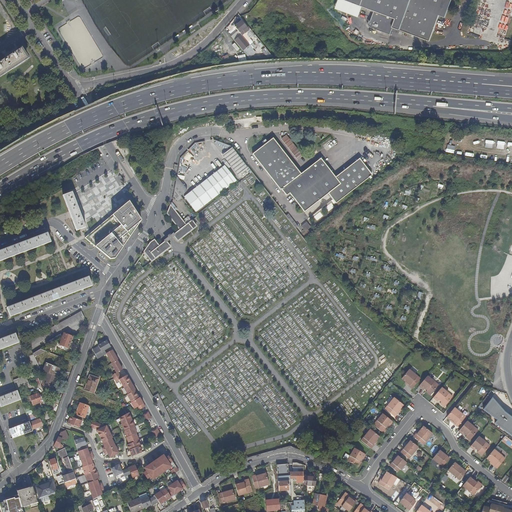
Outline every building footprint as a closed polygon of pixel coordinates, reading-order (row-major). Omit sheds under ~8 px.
[(343,0),(374,11),(368,27),(390,35),(393,28),(429,42),(439,16),(444,18),(451,0),(343,0)] [(235,27),(242,36),(248,44),(251,41),(246,34),(247,33),(246,32),(248,30),(242,21),(235,27)] [(242,36),(235,42),(242,50),(249,45),(248,44),(242,36)] [(0,75),(28,58),(21,48),(14,53),(13,52),(9,54),(9,56),(1,61),(0,60),(0,59),(0,75)] [(302,156),(286,135),(281,140),(297,160),(302,156)] [(273,138),(252,154),(280,190),(281,189),(286,196),(290,193),(304,212),(328,194),(336,203),(372,175),(359,158),(335,177),(320,158),(301,174),(273,138)] [(323,148),(332,142),(330,139),(321,146),(323,148)] [(238,175),(248,168),(232,147),(222,155),(238,175)] [(196,212),(236,180),(224,166),(184,197),(196,212)] [(185,192),(176,180),(174,189),(180,196),(185,192)] [(78,210),(72,192),(63,195),(76,230),(85,227),(78,210)] [(90,234),(85,238),(110,260),(115,259),(141,221),(129,202),(90,234)] [(171,205),(167,213),(180,230),(173,235),(174,236),(178,241),(196,226),(192,221),(191,221),(187,224),(186,225),(171,205)] [(0,261),(51,242),(47,233),(23,242),(0,250),(0,261)] [(154,239),(150,243),(144,251),(152,262),(170,247),(166,241),(159,246),(154,239)] [(92,286),(88,277),(7,308),(11,317),(92,286)] [(84,316),(81,310),(75,314),(78,320),(84,316)] [(78,320),(75,314),(54,326),(26,341),(29,347),(78,320)] [(63,333),(62,336),(57,348),(67,353),(69,348),(68,348),(73,336),(70,335),(63,333)] [(0,349),(19,343),(15,334),(0,339),(0,349)] [(110,347),(106,340),(98,345),(98,346),(93,349),(96,355),(104,350),(110,347)] [(104,350),(96,355),(97,359),(106,354),(111,363),(117,360),(118,359),(112,350),(106,353),(104,350)] [(29,356),(36,372),(40,369),(33,355),(29,356)] [(117,360),(111,363),(116,373),(112,375),(114,378),(120,375),(118,372),(123,369),(117,360)] [(47,372),(57,376),(61,368),(46,363),(43,370),(47,372)] [(409,370),(401,379),(405,382),(407,384),(406,385),(412,389),(420,379),(409,370)] [(52,389),(57,376),(47,372),(43,382),(45,383),(44,386),(52,389)] [(90,374),(84,390),(94,393),(99,379),(94,377),(95,376),(90,374)] [(120,375),(114,378),(115,381),(119,379),(123,387),(131,382),(127,375),(121,378),(120,375)] [(28,385),(24,376),(19,378),(13,380),(17,389),(28,385)] [(438,386),(427,377),(419,386),(423,390),(424,389),(427,391),(425,392),(430,396),(438,386)] [(131,382),(123,387),(127,394),(134,390),(135,389),(131,382)] [(452,397),(441,388),(433,398),(437,401),(438,400),(441,402),(440,403),(444,407),(452,397)] [(127,394),(127,395),(131,402),(139,397),(134,390),(127,394)] [(0,404),(1,407),(21,400),(17,391),(0,397),(0,404)] [(32,396),(36,404),(41,402),(38,394),(32,396)] [(139,397),(131,402),(130,402),(134,408),(137,407),(139,410),(145,406),(139,397)] [(492,397),(484,409),(498,419),(495,423),(511,435),(511,417),(504,411),(492,397)] [(399,409),(403,405),(394,398),(385,410),(394,417),(399,412),(398,411),(399,409)] [(89,405),(80,402),(76,415),(84,418),(85,417),(88,407),(89,405)] [(454,408),(446,417),(450,420),(452,422),(452,423),(457,427),(465,417),(454,408)] [(26,416),(28,421),(37,417),(35,412),(26,416)] [(129,412),(119,418),(122,424),(132,419),(129,412)] [(142,415),(146,421),(152,418),(148,412),(142,415)] [(382,414),(373,426),(383,434),(387,429),(385,428),(387,426),(389,427),(392,422),(382,414)] [(79,427),(82,420),(70,416),(67,423),(79,427)] [(32,430),(43,425),(40,418),(29,423),(32,430)] [(122,424),(125,430),(124,430),(124,431),(134,426),(135,426),(132,419),(122,424)] [(478,430),(466,421),(458,431),(463,435),(464,433),(466,435),(465,437),(470,440),(478,430)] [(13,439),(32,431),(32,430),(29,423),(29,422),(9,430),(13,439)] [(96,422),(94,428),(98,430),(97,430),(100,436),(110,431),(106,425),(106,426),(96,422)] [(137,432),(134,426),(124,431),(127,437),(126,437),(136,433),(137,432)] [(417,432),(413,437),(423,445),(432,434),(423,427),(420,431),(418,432),(417,432)] [(58,437),(63,439),(63,441),(70,438),(66,430),(60,432),(60,434),(58,437)] [(376,441),(379,437),(370,430),(361,441),(371,449),(375,443),(374,443),(376,441)] [(110,431),(100,436),(103,443),(112,438),(113,438),(110,431)] [(136,433),(126,437),(129,443),(127,444),(138,440),(139,439),(136,433)] [(58,437),(54,446),(60,448),(63,447),(63,445),(60,444),(63,439),(58,437)] [(75,440),(78,451),(84,449),(83,446),(87,445),(86,444),(86,441),(84,437),(75,440)] [(489,446),(478,437),(470,446),(474,450),(476,449),(478,451),(477,452),(481,456),(489,446)] [(112,438),(103,443),(105,447),(102,448),(104,452),(116,445),(112,438)] [(498,445),(495,449),(506,457),(511,449),(508,447),(511,443),(505,438),(502,442),(506,445),(503,449),(498,445)] [(138,440),(127,444),(129,449),(140,445),(138,440)] [(410,441),(401,453),(408,459),(418,447),(410,441)] [(143,444),(140,445),(129,449),(130,452),(128,453),(128,454),(130,453),(132,455),(132,456),(145,450),(143,445),(143,444)] [(119,453),(116,445),(104,452),(105,455),(108,453),(110,457),(119,453)] [(60,476),(57,477),(59,484),(65,482),(76,478),(75,478),(73,471),(70,463),(67,455),(65,448),(58,451),(60,457),(64,458),(69,473),(61,476),(60,476)] [(78,451),(81,459),(93,455),(92,451),(89,452),(88,448),(84,449),(78,451)] [(355,449),(348,461),(358,468),(361,463),(360,462),(361,459),(363,460),(365,455),(355,449)] [(493,449),(486,458),(490,461),(492,463),(491,464),(497,468),(505,458),(493,449)] [(449,459),(439,451),(432,459),(439,465),(440,464),(443,466),(449,459)] [(83,467),(94,464),(94,463),(93,463),(92,459),(95,458),(93,455),(81,459),(83,467)] [(169,468),(172,473),(171,470),(176,467),(172,461),(169,463),(166,458),(164,456),(164,455),(163,455),(144,467),(147,470),(150,475),(152,478),(169,468)] [(406,463),(398,456),(390,466),(397,472),(400,470),(406,463)] [(48,461),(52,470),(58,468),(55,458),(48,461)] [(454,463),(447,471),(459,480),(465,472),(454,463)] [(83,467),(85,475),(96,471),(94,464),(83,467)] [(119,464),(111,468),(113,471),(114,474),(115,476),(116,476),(123,472),(125,477),(128,475),(126,469),(123,471),(119,464)] [(277,465),(277,473),(279,491),(289,490),(289,478),(288,464),(277,465)] [(129,468),(126,469),(128,475),(132,474),(133,478),(140,475),(137,469),(135,465),(129,467),(129,468)] [(304,467),(303,466),(292,465),(293,472),(290,472),(290,479),(297,479),(297,480),(300,480),(300,482),(304,482),(304,476),(304,467)] [(85,475),(88,483),(98,479),(100,479),(97,471),(96,471),(85,475)] [(396,478),(386,472),(384,476),(383,478),(382,478),(378,484),(389,490),(396,478)] [(259,475),(252,476),(256,488),(269,484),(268,479),(266,473),(261,475),(259,476),(259,475)] [(445,474),(440,480),(444,483),(449,477),(445,474)] [(315,486),(316,476),(304,476),(304,482),(304,483),(304,485),(315,486)] [(462,486),(473,495),(481,485),(477,482),(476,483),(473,481),(474,480),(470,476),(462,486)] [(55,489),(51,478),(46,480),(46,481),(36,484),(39,495),(55,489)] [(76,478),(65,482),(67,487),(77,483),(76,478)] [(98,479),(88,483),(91,490),(103,486),(102,483),(99,484),(98,479)] [(241,481),(235,483),(238,495),(252,491),(249,479),(243,480),(244,482),(241,483),(241,481)] [(174,483),(179,492),(184,488),(186,486),(183,480),(180,483),(178,480),(174,483)] [(175,495),(179,492),(174,483),(169,486),(171,489),(170,489),(174,494),(175,495)] [(103,486),(91,490),(93,499),(101,495),(103,495),(101,491),(105,490),(103,486)] [(38,502),(33,488),(17,492),(17,493),(18,497),(21,505),(21,506),(38,502)] [(161,491),(167,500),(172,497),(172,496),(174,494),(170,489),(168,491),(166,488),(161,491)] [(233,490),(219,494),(222,504),(236,500),(233,490)] [(152,497),(156,503),(159,501),(161,504),(167,500),(161,491),(155,495),(155,496),(152,497)] [(337,503),(349,511),(356,501),(352,498),(351,499),(348,497),(349,496),(345,493),(337,503)] [(322,507),(325,496),(315,494),(314,499),(313,505),(322,507)] [(399,502),(410,510),(415,502),(412,500),(413,499),(405,494),(399,502)] [(141,500),(144,508),(152,505),(152,506),(156,503),(152,497),(150,499),(149,496),(141,500)] [(7,501),(0,503),(0,504),(1,511),(22,511),(21,506),(21,505),(18,497),(6,500),(7,501)] [(134,511),(138,511),(144,508),(141,500),(140,498),(128,503),(131,511),(134,511)] [(85,504),(78,507),(80,511),(90,511),(90,509),(95,507),(92,500),(85,504)] [(294,511),(304,511),(304,500),(295,501),(295,502),(294,502),(294,511)] [(511,511),(511,506),(488,500),(482,506),(480,511),(511,511)]
